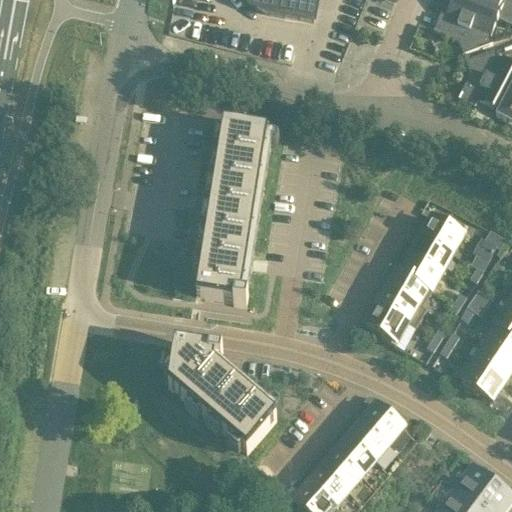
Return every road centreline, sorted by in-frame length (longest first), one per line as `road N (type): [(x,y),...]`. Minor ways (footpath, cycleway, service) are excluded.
road 1 (residential): [(79,307),(270,346),(371,378)]
road 2 (residential): [(79,307),(120,57)]
road 3 (residential): [(365,107),(120,57)]
road 4 (residential): [(44,511),(79,307)]
road 5 (residential): [(371,378),(407,393),(511,466)]
road 6 (residential): [(511,161),(365,107)]
road 7 (residential): [(277,486),(371,378)]
